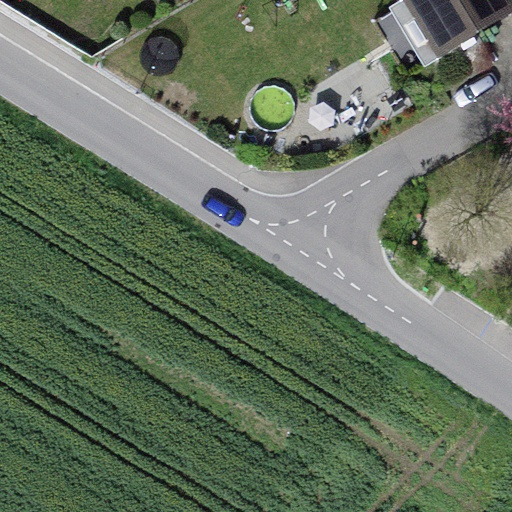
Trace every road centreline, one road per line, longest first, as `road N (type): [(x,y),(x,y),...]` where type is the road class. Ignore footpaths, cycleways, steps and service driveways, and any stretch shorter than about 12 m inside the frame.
road 1 (residential): [(0,65),(288,241)]
road 2 (residential): [(288,241),(511,387)]
road 3 (residential): [(511,97),(409,156),(288,241)]
